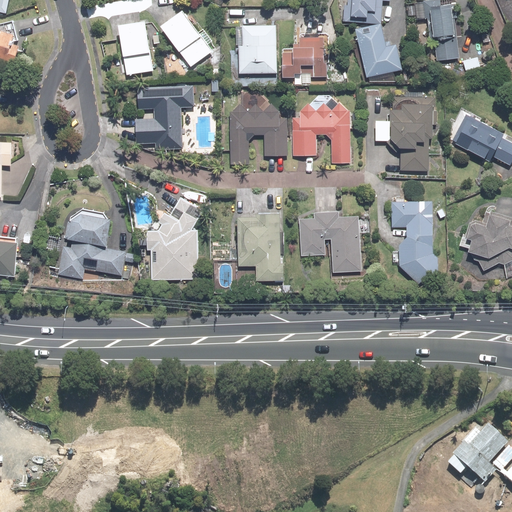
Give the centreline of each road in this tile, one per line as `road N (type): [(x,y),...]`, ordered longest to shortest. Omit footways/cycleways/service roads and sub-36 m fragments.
road 1 (primary): [(0,337),(376,334)]
road 2 (residential): [(73,45),(90,143),(61,154),(49,130),(49,91),(70,55)]
road 3 (primary): [(511,358),(434,353),(376,334)]
